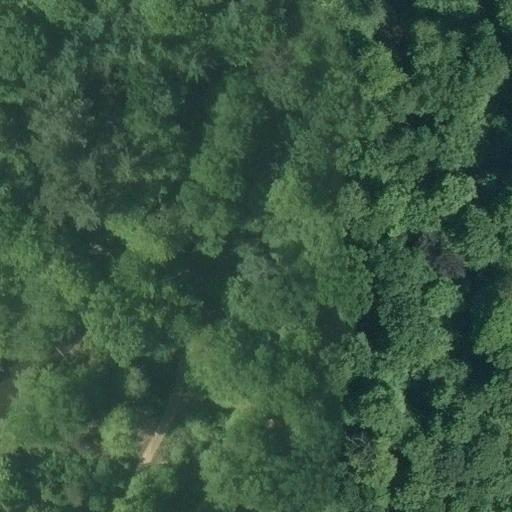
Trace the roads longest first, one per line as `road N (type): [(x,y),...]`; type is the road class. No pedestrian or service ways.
road 1 (track): [(511,193),(344,253),(228,276),(0,241)]
road 2 (track): [(511,434),(174,403),(122,511)]
road 3 (track): [(174,403),(196,274)]
